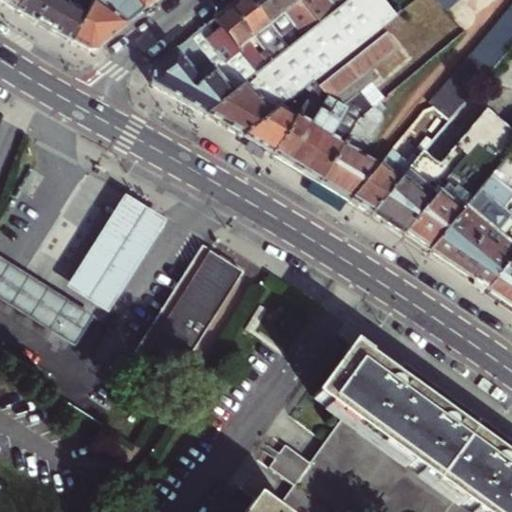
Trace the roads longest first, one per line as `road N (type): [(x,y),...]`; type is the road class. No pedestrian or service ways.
road 1 (primary): [(289,226),(511,370)]
road 2 (primary): [(71,119),(289,226)]
road 3 (primary): [(289,226),(86,96)]
road 4 (residential): [(86,96),(198,0)]
